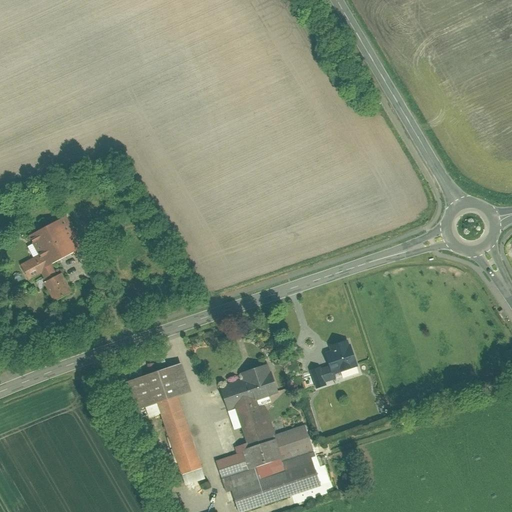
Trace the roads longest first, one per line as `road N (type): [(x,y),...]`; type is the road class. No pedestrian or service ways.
road 1 (tertiary): [(447,237),(0,393)]
road 2 (tertiary): [(456,207),(334,0)]
